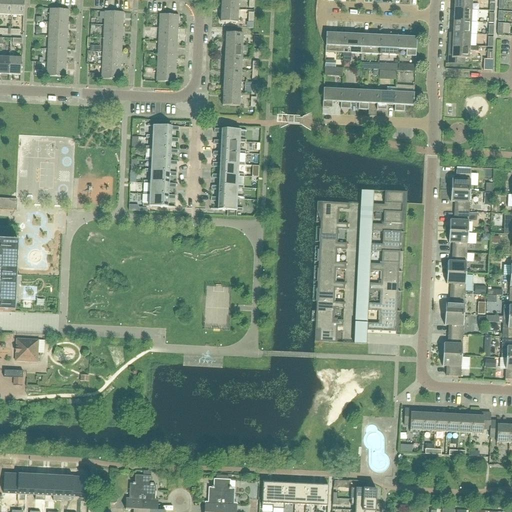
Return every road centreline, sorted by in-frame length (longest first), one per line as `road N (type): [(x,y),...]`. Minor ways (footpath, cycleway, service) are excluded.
road 1 (residential): [(422,342),(433,125)]
road 2 (residential): [(422,342),(347,339),(353,208)]
road 3 (residential): [(0,90),(182,96)]
road 4 (residential): [(511,390),(434,387),(421,372),(422,342)]
